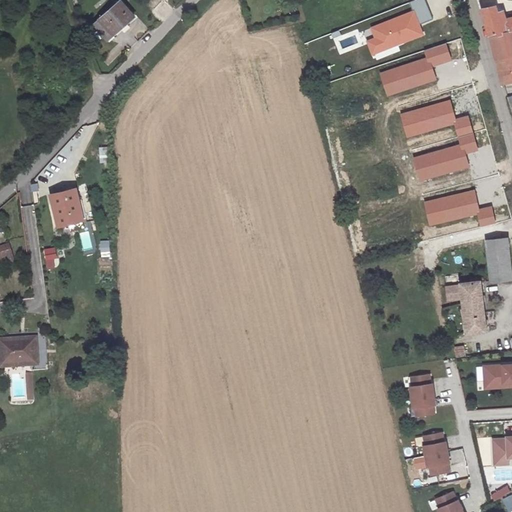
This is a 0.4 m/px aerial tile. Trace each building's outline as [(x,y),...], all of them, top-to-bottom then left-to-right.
[(415,11),(420,24),(433,18),(426,0),(415,0),(411,2),(415,11)] [(128,1),(102,20),(115,37),(140,17),(128,1)] [(494,5),(480,8),(488,34),(493,33),(494,35),(506,33),(502,19),(504,18),(502,8),(496,9),(494,5)] [(415,11),(374,27),(378,37),(383,51),(424,35),(420,24),(415,11)] [(501,83),(504,82),(511,80),(511,32),(506,33),(494,35),(494,38),(489,39),(501,83)] [(374,54),(383,51),(378,37),(368,40),(374,54)] [(427,60),(389,72),(395,91),(420,83),(420,85),(434,80),(431,72),(430,72),(429,69),(430,69),(430,67),(449,61),(444,45),(424,51),(427,60)] [(395,91),(389,72),(381,75),(387,94),(395,91)] [(436,113),(411,120),(416,139),(455,128),(457,137),(477,131),(472,115),(453,121),(452,120),(451,120),(450,117),(452,116),(449,108),(435,111),(436,113)] [(416,139),(411,120),(403,123),(408,142),(416,139)] [(460,145),(421,156),(427,175),(452,168),(452,170),(466,166),(463,157),(462,158),(461,155),(462,154),(462,153),(481,147),(477,131),(457,137),(460,145)] [(427,175),(421,156),(413,159),(418,178),(427,175)] [(48,197),(55,227),(81,221),(74,190),(48,197)] [(458,199),(433,205),(437,224),(476,215),(478,224),(498,219),(494,203),(475,207),(474,206),(473,207),(472,203),(474,203),(471,194),(458,197),(458,199)] [(437,224),(433,205),(424,207),(429,226),(437,224)] [(511,275),(511,276),(507,239),(486,241),(491,282),(511,280),(511,275)] [(101,240),(101,256),(110,256),(110,240),(101,240)] [(0,245),(0,266),(13,263),(6,244),(0,245)] [(46,269),(57,268),(56,247),(45,248),(46,269)] [(460,286),(446,288),(447,301),(461,300),(465,334),(485,332),(479,282),(477,282),(470,283),(460,284),(460,286)] [(0,366),(37,364),(36,338),(0,339),(0,366)] [(462,344),(453,345),(454,355),(464,354),(462,344)] [(511,363),(483,366),(484,382),(502,381),(502,388),(511,387),(511,363)] [(26,375),(28,400),(35,400),(33,375),(26,375)] [(423,390),(422,381),(406,384),(407,393),(405,393),(409,414),(411,414),(412,423),(428,420),(427,411),(429,411),(431,410),(428,390),(426,390),(423,390)] [(502,388),(502,381),(484,382),(485,390),(502,388)] [(511,436),(506,437),(506,439),(492,440),(493,453),(498,452),(499,458),(508,458),(511,457),(511,436)] [(433,440),(417,443),(419,452),(417,453),(422,473),(424,473),(426,482),(442,478),(440,469),(442,469),(444,468),(439,448),(437,448),(435,449),(433,440)] [(498,452),(493,453),(494,464),(508,463),(508,458),(499,458),(498,452)] [(447,498),(432,504),(435,511),(458,511),(455,505),(453,505),(451,506),(447,498)]
